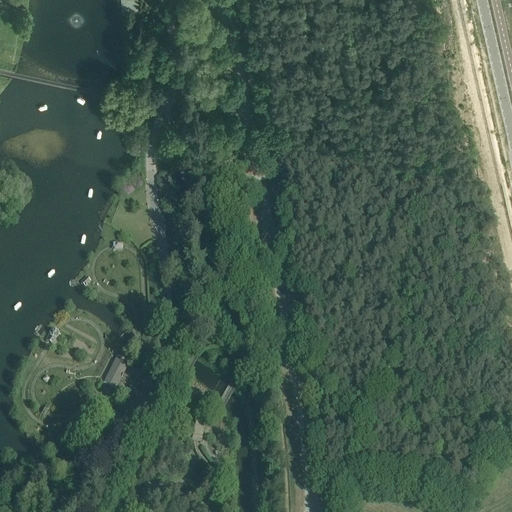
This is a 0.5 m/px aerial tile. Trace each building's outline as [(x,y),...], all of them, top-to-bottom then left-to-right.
[(134,15),(133,0),(120,0),(122,15),(134,15)] [(90,282),(85,278),(84,280),(80,283),(85,287),(88,284),(90,282)] [(55,330),(51,328),(45,340),(48,342),(52,344),(59,333),(55,330)] [(120,360),(116,358),(105,379),(102,384),(106,386),(109,388),(111,390),(115,391),(117,388),(128,368),(129,365),(125,363),(123,362),(120,360)] [(46,376),(42,381),(46,385),(51,380),(46,376)] [(149,408),(143,404),(137,412),(141,415),(139,419),(142,421),(145,418),(150,409),(149,408)] [(201,425),(196,424),(194,431),(186,429),(184,437),(192,439),(191,443),(193,444),(200,443),(204,425),(201,425)]
